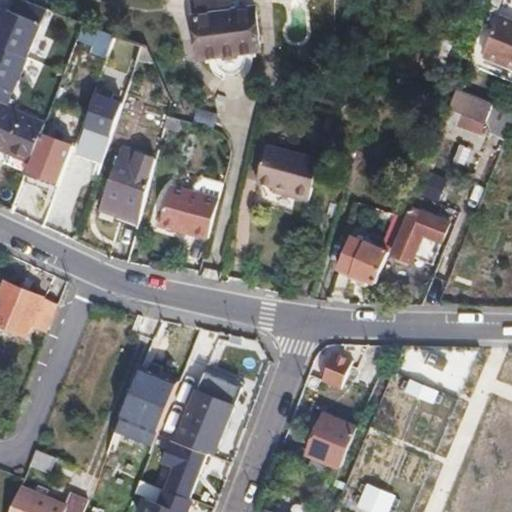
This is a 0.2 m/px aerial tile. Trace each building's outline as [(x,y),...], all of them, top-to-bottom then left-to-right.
[(217,0),(195,0),(192,0),(201,61),(218,58),(219,64),(223,70),(228,73),(234,74),(240,72),(245,68),(248,62),(248,55),(261,53),(255,9),(231,12),(230,4),(218,6),(217,0)] [(0,91),(15,98),(42,28),(7,15),(5,20),(0,18),(0,19),(0,91)] [(511,24),(500,19),(485,56),(511,67),(511,24)] [(116,34),(87,23),(81,39),(96,46),(94,53),(108,59),(116,34)] [(145,46),(121,37),(117,51),(140,61),(145,46)] [(492,133),(506,139),(511,124),(511,110),(457,88),(449,107),(486,123),(492,133)] [(15,98),(0,91),(0,102),(11,107),(15,98)] [(80,151),(106,161),(125,106),(100,96),(80,151)] [(0,112),(0,148),(33,162),(44,134),(48,124),(3,106),(0,112)] [(33,162),(28,175),(61,187),(76,147),(44,134),(33,162)] [(120,214),(142,221),(157,162),(158,160),(123,148),(102,210),(119,216),(120,214)] [(311,203),(323,164),(272,149),(262,185),(286,193),(286,196),(311,203)] [(190,195),(220,204),(225,188),(210,184),(209,183),(207,183),(206,183),(205,183),(204,183),(203,183),(202,184),(201,184),(199,184),(198,185),(197,185),(196,186),(196,187),(195,187),(194,188),(193,189),(192,190),(192,191),(191,192),(191,193),(190,194),(190,195)] [(163,228),(210,241),(220,204),(190,195),(173,191),(163,228)] [(415,207),(395,256),(396,261),(408,266),(412,264),(414,259),(425,233),(443,240),(450,223),(415,207)] [(425,233),(414,259),(432,266),(443,240),(425,233)] [(340,269),(377,284),(390,253),(353,238),(340,269)] [(49,331),(60,304),(6,283),(0,297),(0,322),(30,335),(35,325),(49,331)] [(144,367),(128,408),(165,423),(181,382),(144,367)] [(208,367),(201,386),(238,401),(246,381),(208,367)] [(330,367),(320,389),(338,397),(348,374),(330,367)] [(201,386),(181,437),(211,449),(214,440),(221,443),(238,401),(201,386)] [(314,454),(309,466),(338,479),(359,426),(326,412),(310,452),(314,454)] [(168,489),(192,499),(209,454),(173,440),(156,485),(168,489)] [(31,465),(49,473),(56,458),(38,450),(31,465)] [(54,499),(22,487),(12,511),(48,511),(51,507),(54,499)] [(168,489),(162,505),(179,511),(188,511),(194,499),(192,499),(168,489)] [(69,506),(54,499),(51,507),(48,511),(86,511),(91,499),(75,493),(69,506)] [(179,511),(162,505),(147,500),(142,511),(179,511)]
